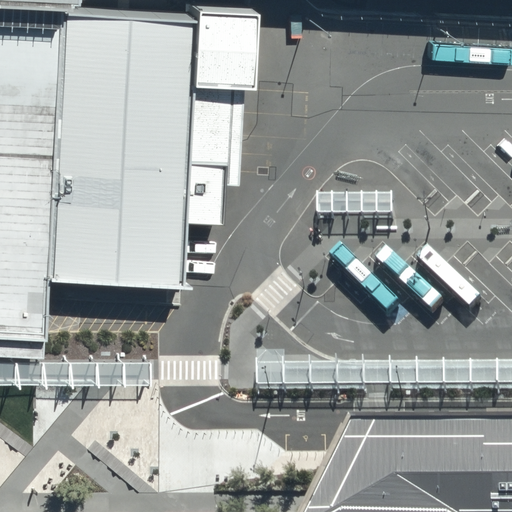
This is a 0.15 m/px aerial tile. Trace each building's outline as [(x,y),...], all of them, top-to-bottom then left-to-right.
[(0,511),(0,341),(37,344),(37,332),(37,267),(171,275),(178,225),(214,226),(216,187),(230,188),(232,162),(233,146),(234,125),(235,102),(236,92),(243,93),(247,15),(186,13),(186,23),(64,15),(63,0),(0,0),(0,511)] [(392,217),(392,200),(319,200),(319,217),(392,217)] [(38,356),(0,356),(0,380),(143,379),(143,354),(38,356)] [(511,364),(258,366),(258,389),(511,388),(511,364)] [(511,511),(511,469),(373,469),(345,511),(511,511)]
